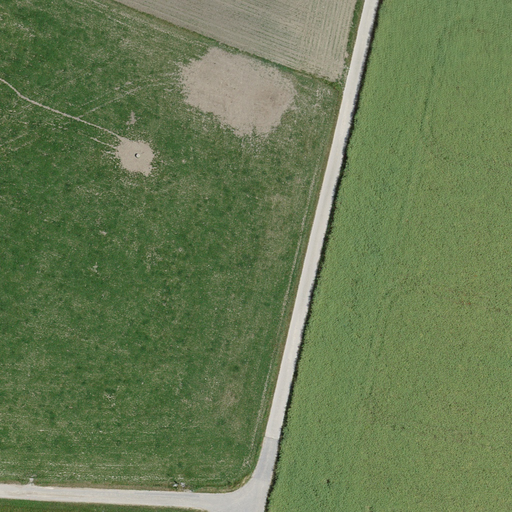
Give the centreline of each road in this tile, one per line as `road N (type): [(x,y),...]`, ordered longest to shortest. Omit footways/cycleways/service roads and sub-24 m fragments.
road 1 (track): [(253,511),(372,0)]
road 2 (track): [(255,502),(0,489)]
